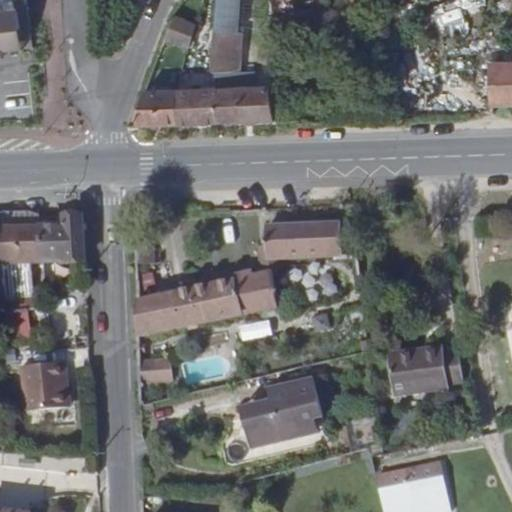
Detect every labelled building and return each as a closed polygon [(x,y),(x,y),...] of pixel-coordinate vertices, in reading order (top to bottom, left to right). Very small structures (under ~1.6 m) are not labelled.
[(218,0),(213,70),(234,69),(234,31),(238,31),(240,0),(218,0)] [(31,4),(3,8),(0,7),(0,46),(34,43),(31,4)] [(197,19),(176,11),(166,35),(190,43),(197,19)] [(321,17),(322,25),(335,22),(333,15),(321,17)] [(274,28),(275,37),(322,25),(321,17),(274,28)] [(493,100),(511,99),(511,60),(491,61),(493,100)] [(216,84),(234,83),(234,69),(213,70),(216,84)] [(218,118),(275,116),(269,82),(234,83),(216,84),(218,118)] [(186,118),(218,118),(216,84),(186,84),(185,85),(186,118)] [(134,120),(186,118),(185,85),(145,87),(134,120)] [(25,232),(44,232),(43,221),(24,222),(25,232)] [(0,297),(0,302),(0,320),(28,318),(39,317),(38,303),(33,303),(33,268),(51,268),(45,232),(44,232),(25,232),(24,222),(0,222),(0,297)] [(54,231),(45,232),(51,268),(87,266),(86,224),(53,225),(54,231)] [(270,234),(274,263),(348,252),(343,224),(270,234)] [(140,302),(141,339),(282,310),(275,275),(140,302)] [(238,339),(268,337),(267,322),(237,325),(238,339)] [(395,359),(401,399),(456,390),(455,386),(470,384),(465,354),(450,356),(450,351),(395,359)] [(140,358),(141,383),(171,382),(170,357),(140,358)] [(20,365),(21,411),(68,409),(67,363),(20,365)] [(267,415),(247,420),(254,450),(278,445),(276,437),(303,430),(302,423),(319,419),(316,402),(311,381),(272,390),(276,403),(265,405),(267,415)] [(276,437),(278,445),(331,432),(324,399),(316,402),(319,419),(302,423),(303,430),(276,437)] [(245,409),(247,420),(267,415),(265,405),(245,409)] [(454,511),(445,466),(381,480),(388,511),(454,511)]
